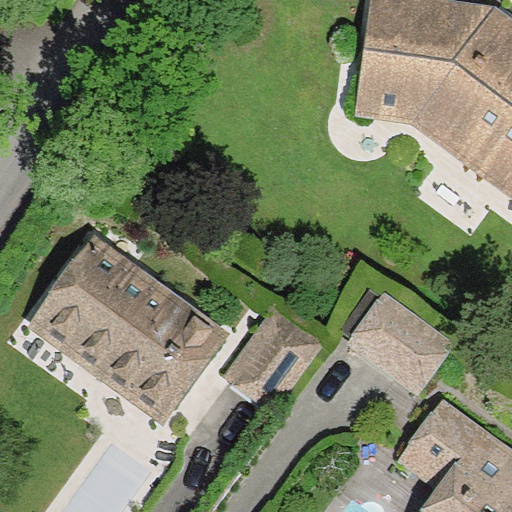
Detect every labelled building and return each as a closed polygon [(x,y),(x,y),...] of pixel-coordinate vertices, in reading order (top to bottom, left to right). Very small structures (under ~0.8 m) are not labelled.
[(357,113),(408,120),(511,195),(511,37),(483,16),(381,2),(373,0),(357,113)] [(236,338),(132,269),(72,360),(176,429),(236,338)] [(460,357),(386,308),(359,350),(432,399),(460,357)] [(323,351),(280,318),(232,380),(255,398),(275,414),(323,351)] [(511,466),(511,455),(444,406),(401,464),(442,494),(428,511),(511,511),(511,482),(504,477),(511,466)]
